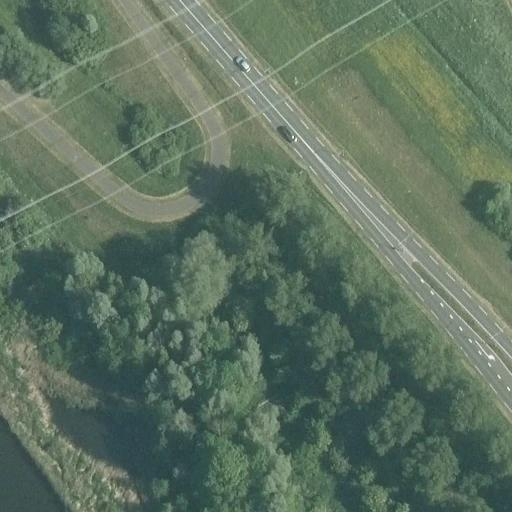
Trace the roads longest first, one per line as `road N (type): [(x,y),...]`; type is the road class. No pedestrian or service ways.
road 1 (secondary): [(373,221),(176,0)]
road 2 (secondary): [(373,221),(511,399)]
road 3 (secondary): [(511,354),(373,221)]
